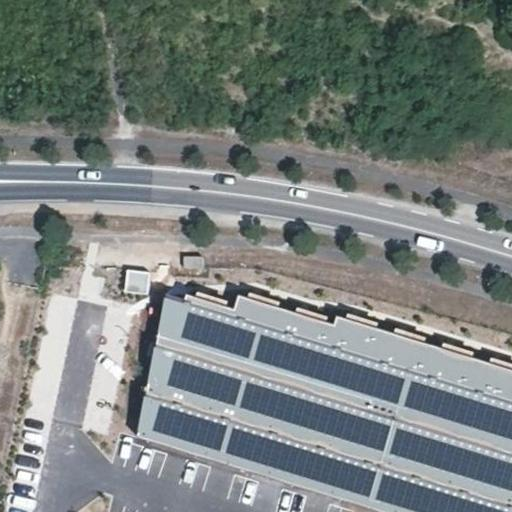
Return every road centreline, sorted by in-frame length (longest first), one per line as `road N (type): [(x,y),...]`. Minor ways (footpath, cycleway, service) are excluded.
road 1 (primary): [(511,252),(401,218),(220,184),(0,174)]
road 2 (primary): [(0,207),(291,216),(511,271)]
